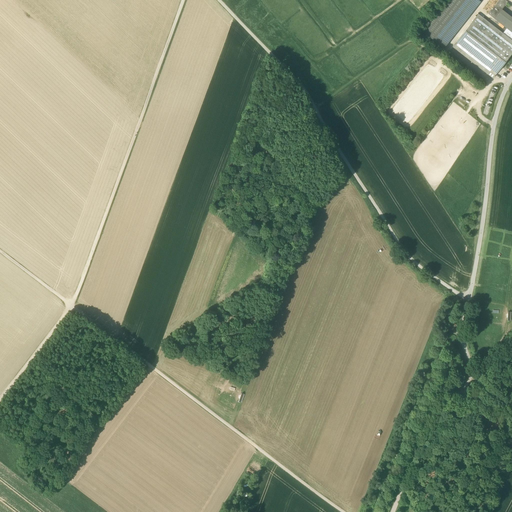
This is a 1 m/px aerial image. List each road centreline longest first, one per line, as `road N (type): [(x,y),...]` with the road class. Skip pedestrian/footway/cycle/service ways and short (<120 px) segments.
road 1 (track): [(0,399),(71,306),(182,0)]
road 2 (track): [(0,251),(342,511)]
road 3 (track): [(218,0),(302,87),(402,251),(469,302)]
road 4 (residential): [(469,302),(491,142),(511,78)]
road 5 (residential): [(469,302),(469,372),(413,463),(394,511)]
road 6 (track): [(314,108),(415,41)]
